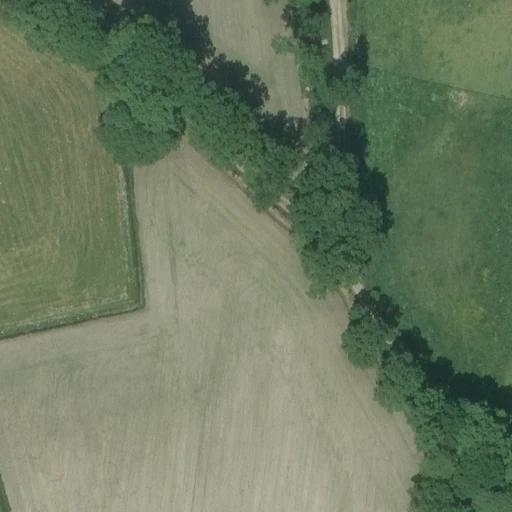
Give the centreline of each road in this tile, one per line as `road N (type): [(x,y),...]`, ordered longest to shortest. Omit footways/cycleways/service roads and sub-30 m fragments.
road 1 (track): [(438,447),(316,242),(142,84),(27,0)]
road 2 (track): [(320,0),(328,51),(322,252)]
